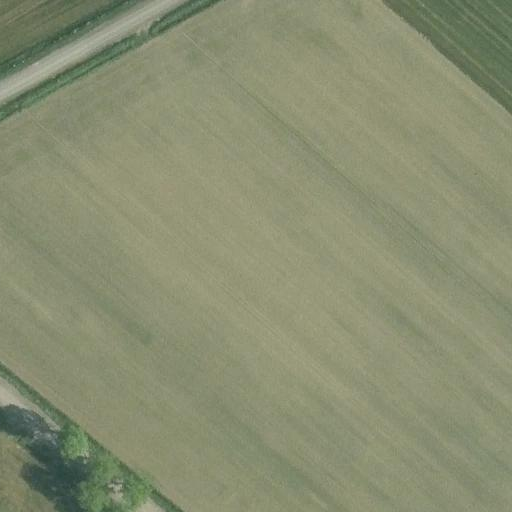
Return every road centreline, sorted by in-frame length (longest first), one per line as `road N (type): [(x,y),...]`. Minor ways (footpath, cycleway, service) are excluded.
road 1 (unclassified): [(0,101),(191,0)]
road 2 (unclassified): [(139,511),(0,392)]
